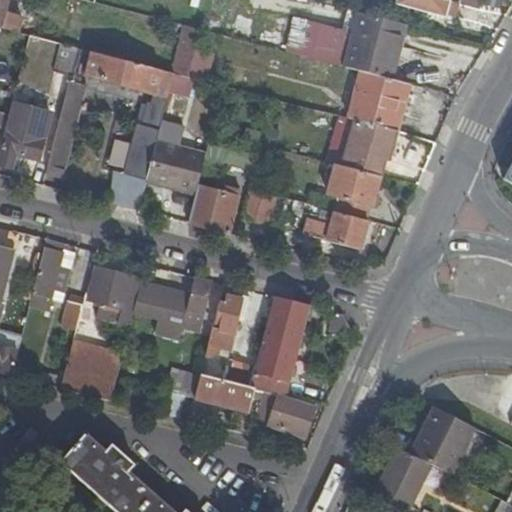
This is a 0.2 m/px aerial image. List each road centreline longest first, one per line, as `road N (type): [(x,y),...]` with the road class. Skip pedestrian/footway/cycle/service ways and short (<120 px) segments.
road 1 (residential): [(0,199),(400,300)]
road 2 (residential): [(325,487),(380,384),(415,357),(460,349),(511,357)]
road 3 (tertiary): [(325,487),(360,377),(400,300)]
road 4 (residential): [(156,442),(325,487)]
road 5 (tertiary): [(456,160),(511,51)]
